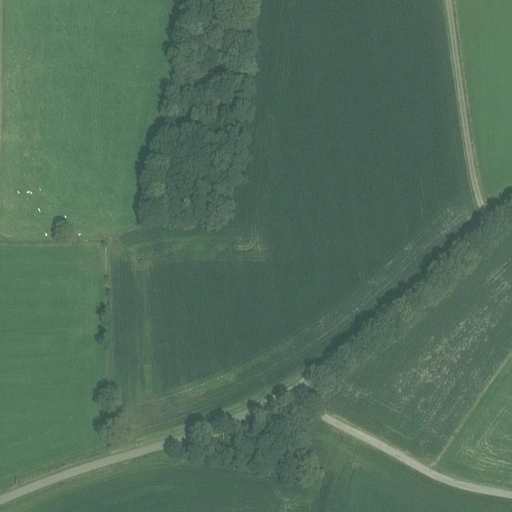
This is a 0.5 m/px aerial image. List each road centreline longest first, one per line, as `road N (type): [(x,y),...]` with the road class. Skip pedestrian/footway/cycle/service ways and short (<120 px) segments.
road 1 (unclassified): [(511,215),(341,370),(299,395),(212,436),(0,503)]
road 2 (unknown): [(299,395),(428,472),(511,495)]
